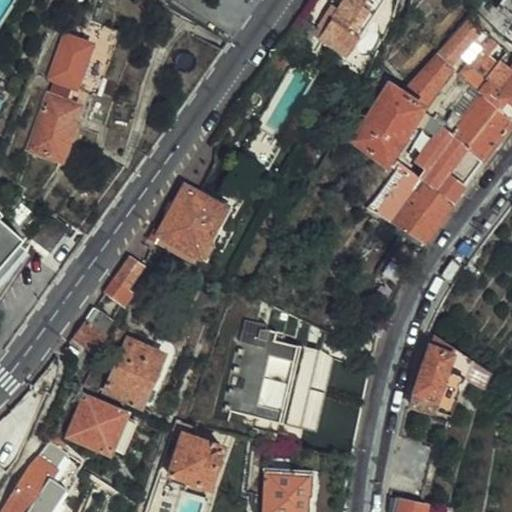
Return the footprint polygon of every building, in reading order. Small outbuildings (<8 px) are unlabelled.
[(326,29),(321,37),(354,61),(366,44),(360,40),(375,16),(369,12),(377,0),(355,0),(346,15),(338,10),(326,28),(326,29)] [(346,123),(342,128),(375,154),(381,147),(380,146),(412,99),(440,58),(440,55),(444,49),(471,14),(461,4),(451,16),(396,83),(394,86),(378,75),(346,123)] [(479,21),(471,14),(444,49),(440,55),(440,58),(448,65),(455,54),(477,23),(479,21)] [(67,110),(65,109),(71,94),(57,90),(62,74),(65,76),(80,33),(54,24),(39,67),(44,68),(38,83),(18,137),(52,150),(67,110)] [(161,54),(182,69),(195,51),(173,37),(161,54)] [(267,38),(249,64),(262,74),(281,46),(267,38)] [(468,83),(470,85),(500,110),(501,111),(511,96),(511,53),(506,49),(498,61),(487,51),(473,69),(476,72),(468,83)] [(455,54),(448,65),(461,77),(470,68),(455,54)] [(424,110),(470,149),(500,110),(470,85),(455,105),(446,98),(436,110),(429,104),(424,110)] [(345,99),(332,119),(342,128),(346,123),(339,118),(350,104),(345,99)] [(416,158),(412,162),(443,185),(470,149),(424,110),(421,107),(413,118),(424,126),(422,131),(406,151),(416,158)] [(378,157),(380,158),(382,159),(388,152),(383,149),(378,157)] [(184,182),(151,239),(153,241),(189,260),(192,261),(196,254),(203,258),(212,243),(217,246),(229,227),(224,224),(262,163),(242,151),(218,190),(227,195),(222,204),(213,198),(197,189),(184,182)] [(384,160),(354,199),(411,232),(437,197),(441,191),(439,190),(408,167),(389,153),(384,160)] [(408,167),(439,190),(443,185),(412,162),(408,167)] [(227,195),(218,190),(213,198),(222,204),(227,195)] [(23,229),(28,234),(39,242),(58,218),(40,205),(23,229)] [(0,243),(10,230),(0,222),(0,243)] [(131,255),(104,290),(123,302),(130,288),(144,262),(131,255)] [(73,335),(69,341),(84,350),(88,343),(96,348),(107,330),(114,317),(106,311),(96,303),(85,318),(73,335)] [(256,317),(230,311),(225,330),(228,330),(215,403),(269,415),(293,420),(311,343),(287,338),(263,332),(265,324),(255,321),(256,317)] [(128,334),(104,386),(141,401),(165,350),(128,334)] [(490,375),(432,334),(411,391),(407,405),(430,410),(434,400),(450,406),(461,379),(484,388),(490,375)] [(460,396),(478,405),(484,388),(461,379),(450,406),(434,400),(430,410),(446,414),(455,408),(460,396)] [(113,407),(116,400),(89,389),(74,383),(57,427),(99,444),(101,438),(112,442),(124,411),(113,407)] [(212,436),(181,426),(171,423),(158,463),(199,476),(212,436)] [(0,504),(0,511),(24,511),(29,506),(50,475),(58,464),(65,467),(76,472),(77,469),(79,465),(82,460),(67,452),(66,454),(47,441),(41,449),(30,459),(0,504)] [(397,464),(393,485),(423,491),(429,464),(431,453),(400,448),(397,464)] [(297,511),(300,490),(301,489),(303,464),(254,457),(251,511),(297,511)] [(50,475),(29,506),(34,510),(37,511),(47,511),(65,487),(57,480),(50,475)] [(431,511),(433,506),(403,500),(400,511),(431,511)]
